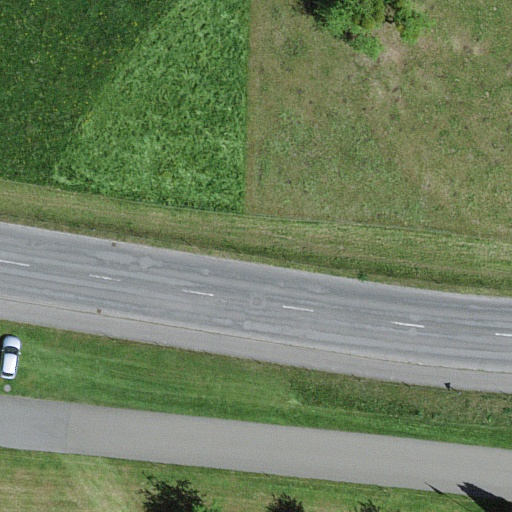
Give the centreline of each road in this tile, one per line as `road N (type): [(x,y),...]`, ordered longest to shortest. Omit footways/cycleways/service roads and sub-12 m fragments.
road 1 (unclassified): [(511,337),(0,261)]
road 2 (track): [(0,421),(511,478)]
